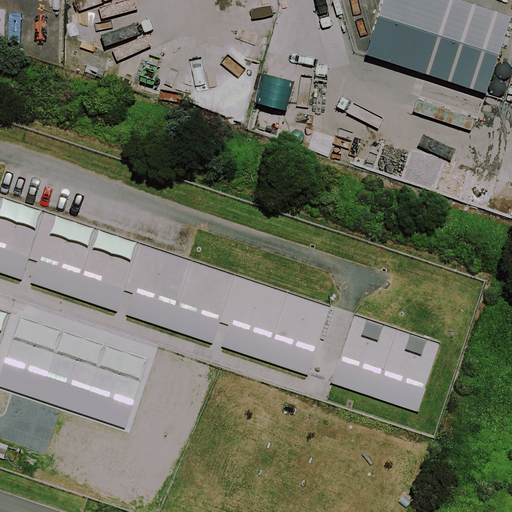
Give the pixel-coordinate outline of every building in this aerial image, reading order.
[(506,12),(468,0),(377,0),(361,50),(481,89),(506,12)] [(28,255),(0,246),(0,271),(20,278),(28,255)] [(124,286),(38,258),(30,282),(116,310),(124,286)] [(218,318),(132,290),(125,313),(210,342),(218,318)] [(314,351),(228,322),(221,344),(306,373),(314,351)] [(423,386),(338,358),(331,381),(415,409),(423,386)]
